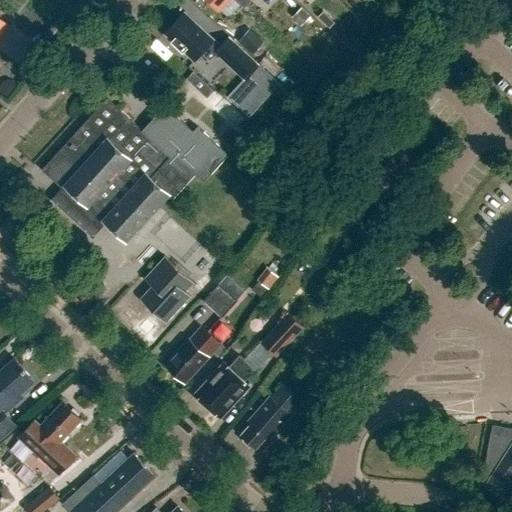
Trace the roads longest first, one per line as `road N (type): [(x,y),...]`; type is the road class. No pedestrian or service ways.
road 1 (residential): [(265,511),(0,272)]
road 2 (residential): [(0,143),(131,0)]
road 3 (residential): [(344,489),(433,496),(459,511)]
